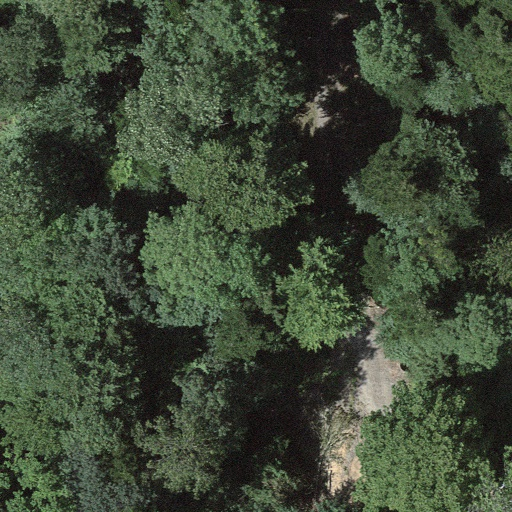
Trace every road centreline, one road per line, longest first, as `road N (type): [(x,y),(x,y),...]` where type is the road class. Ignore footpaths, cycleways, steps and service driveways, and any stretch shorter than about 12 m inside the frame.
road 1 (track): [(349,0),(362,292)]
road 2 (track): [(461,511),(378,412),(362,292)]
